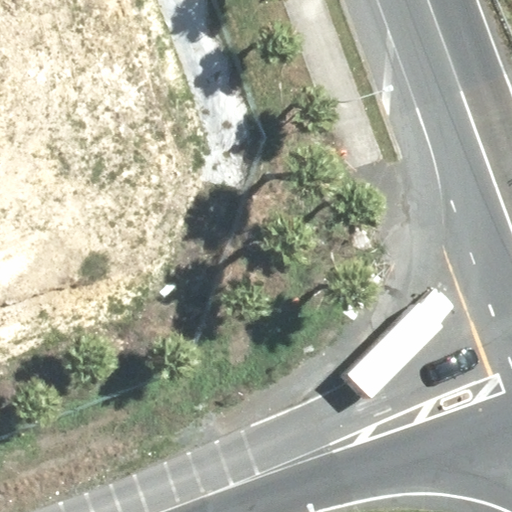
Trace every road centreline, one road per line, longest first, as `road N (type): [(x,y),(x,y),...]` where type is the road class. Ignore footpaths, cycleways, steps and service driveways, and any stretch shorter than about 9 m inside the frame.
road 1 (tertiary): [(511,376),(150,511)]
road 2 (secondary): [(417,0),(511,248)]
